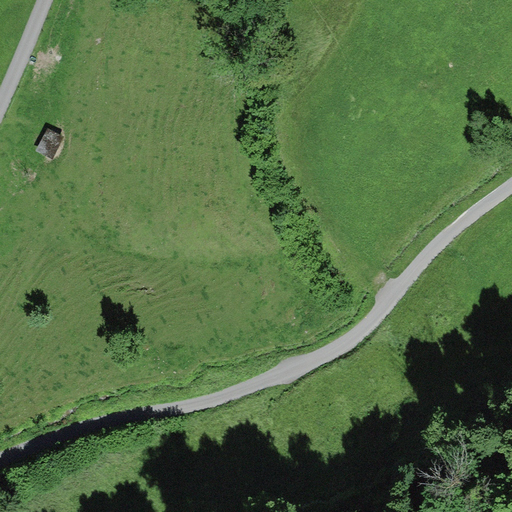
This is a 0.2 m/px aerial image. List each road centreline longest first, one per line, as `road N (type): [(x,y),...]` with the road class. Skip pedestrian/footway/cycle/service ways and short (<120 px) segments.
road 1 (track): [(0,488),(155,417),(273,383),(511,177)]
road 2 (residential): [(50,0),(0,116)]
